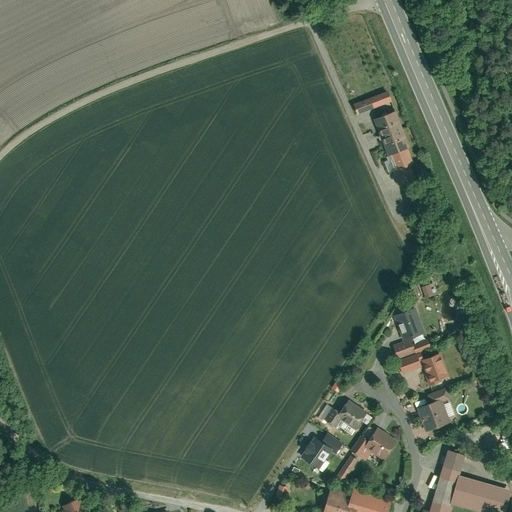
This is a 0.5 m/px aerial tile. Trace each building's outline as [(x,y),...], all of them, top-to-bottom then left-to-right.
[(388,92),(354,104),(358,114),(392,101),(388,92)] [(398,112),(376,120),(388,155),(393,154),(407,148),(410,148),(398,112)] [(407,148),(393,154),(398,168),(393,170),(400,186),(419,178),(407,148)] [(414,307),(394,314),(402,339),(423,332),(414,307)] [(411,339),(392,346),(397,358),(429,346),(426,339),(413,344),(411,339)] [(421,352),(399,359),(403,372),(422,365),(419,356),(422,356),(421,352)] [(440,353),(423,358),(427,371),(425,371),(429,384),(440,380),(439,376),(447,374),(440,353)] [(433,404),(443,400),(450,398),(447,390),(430,396),(433,404)] [(341,419),(357,430),(368,413),(349,400),(340,413),(341,419)] [(433,404),(418,409),(426,431),(451,422),(443,400),(433,404)] [(336,427),(341,419),(340,413),(333,409),(326,421),(336,427)] [(370,450),(385,459),(397,441),(378,429),(370,442),(367,447),(370,450)] [(327,433),(321,442),(332,450),(331,451),(335,454),(343,443),(327,433)] [(302,456),(319,468),(331,451),(332,450),(321,442),(315,437),(302,456)] [(367,447),(370,442),(362,437),(353,452),(365,459),(370,450),(367,447)] [(464,455),(447,451),(440,480),(453,484),(457,472),(460,473),(464,455)] [(357,461),(350,457),(342,470),(349,474),(357,461)] [(460,473),(457,472),(453,484),(448,501),(487,511),(503,511),(510,487),(460,473)] [(453,484),(440,480),(435,501),(448,504),(448,501),(453,484)] [(289,488),(279,485),(275,497),(285,500),(289,488)] [(349,498),(332,492),(325,511),(388,511),(392,499),(352,487),(349,498)] [(66,511),(63,511),(92,511),(89,504),(85,506),(82,498),(64,506),(66,511)]
